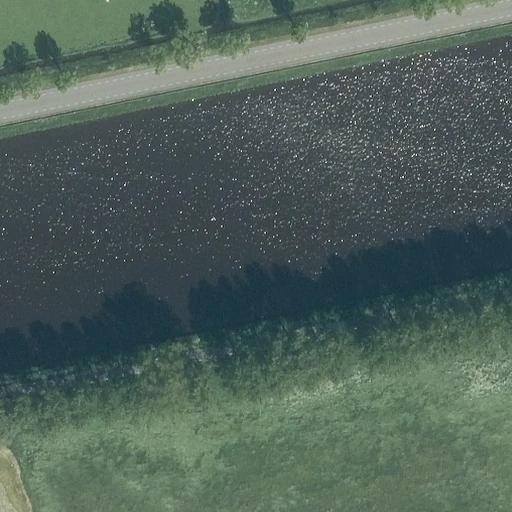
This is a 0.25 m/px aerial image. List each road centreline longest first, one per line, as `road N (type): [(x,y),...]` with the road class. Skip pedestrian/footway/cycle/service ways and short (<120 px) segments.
road 1 (unclassified): [(0,396),(511,292)]
road 2 (tertiary): [(0,110),(511,9)]
